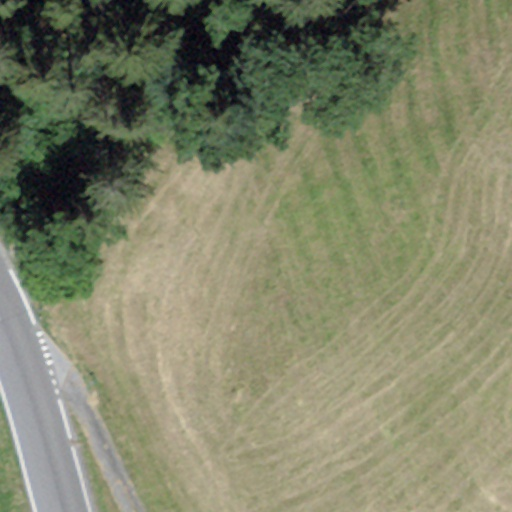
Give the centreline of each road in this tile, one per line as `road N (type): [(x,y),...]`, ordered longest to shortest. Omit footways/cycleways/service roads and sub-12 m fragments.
road 1 (track): [(13,360),(53,370),(66,384),(128,511)]
road 2 (secondary): [(0,325),(58,511)]
